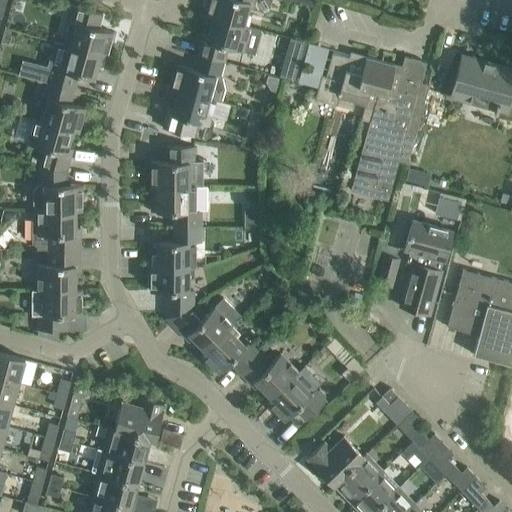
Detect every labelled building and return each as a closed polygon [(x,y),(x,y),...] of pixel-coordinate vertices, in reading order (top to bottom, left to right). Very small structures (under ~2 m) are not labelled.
[(270,8),(271,0),(210,0),(207,15),(248,26),(248,25),(243,25),(248,7),(263,11),(265,7),(270,8)] [(98,28),(102,13),(75,6),(64,45),(100,55),(106,57),(113,32),(98,28)] [(261,30),(248,26),(207,15),(207,16),(212,17),(206,40),(201,39),(197,54),(224,61),(228,48),(241,51),(242,50),(255,54),(261,30)] [(94,79),(100,55),(64,45),(58,69),(50,66),(46,81),(75,89),(79,74),(94,79)] [(286,52),(279,77),(295,81),(302,56),(286,52)] [(338,98),(365,106),(362,119),(370,121),(351,190),(388,200),(398,161),(408,164),(429,85),(421,83),(427,62),(405,56),(401,68),(381,62),(380,66),(366,62),(367,58),(350,54),(349,56),(333,52),(326,76),(320,75),(313,100),(336,106),(338,98)] [(220,75),(224,61),(197,54),(193,68),(179,64),(172,89),(214,100),(221,102),(225,88),(222,76),(220,75)] [(506,111),(511,90),(511,68),(462,55),(450,96),(506,111)] [(71,103),(75,89),(46,81),(41,96),(47,98),(41,120),(35,118),(35,119),(79,131),(85,107),(71,103)] [(210,113),(214,100),(172,89),(178,91),(172,113),(167,112),(163,128),(204,139),(210,135),(214,122),(210,113)] [(78,132),(79,131),(35,119),(28,144),(42,149),(37,166),(67,169),(71,154),(66,153),(72,130),(78,132)] [(203,161),(193,161),(193,146),(166,146),(166,161),(151,161),(151,187),(157,187),(193,187),(203,187),(203,161)] [(67,184),(67,169),(37,166),(37,186),(33,190),(33,205),(36,207),(36,209),(82,210),(82,184),(67,184)] [(409,169),(406,182),(417,185),(420,172),(409,169)] [(194,210),(193,187),(157,187),(157,211),(173,211),(173,226),(200,226),(200,210),(194,210)] [(82,210),(36,209),(36,235),(45,235),(45,249),(80,250),(80,234),(77,234),(77,210),(82,210)] [(413,220),(410,230),(404,249),(415,252),(412,262),(441,271),(452,231),(413,220)] [(200,241),(200,226),(173,226),(173,241),(157,241),(157,265),(150,266),(188,266),(193,266),(193,242),(200,241)] [(80,266),(80,250),(45,249),(45,263),(36,263),(36,289),(75,289),(75,266),(80,266)] [(392,286),(400,259),(384,255),(377,282),(392,286)] [(429,314),(435,294),(441,271),(412,262),(400,306),(429,314)] [(188,290),(188,266),(150,266),(151,291),(166,291),(165,318),(193,306),(193,290),(188,290)] [(511,365),(511,282),(463,269),(447,327),(478,335),(473,354),(511,365)] [(81,289),(75,289),(36,289),(36,291),(32,291),(32,314),(38,314),(38,330),(66,330),(66,315),(81,315),(81,289)] [(227,329),(231,325),(241,315),(223,297),(213,306),(203,317),(193,306),(165,318),(185,337),(188,334),(205,350),(201,354),(201,355),(227,329)] [(243,345),(227,329),(201,355),(219,373),(229,362),(240,373),(259,354),(246,341),(243,345)] [(25,359),(5,353),(0,351),(0,375),(19,381),(25,359)] [(268,363),(259,354),(240,373),(251,384),(254,381),(271,397),(267,401),(267,402),(297,372),(279,353),(268,363)] [(348,367),(342,372),(351,381),(363,370),(365,367),(353,355),(345,363),(348,367)] [(326,400),(314,389),(317,386),(317,382),(302,367),(297,372),(267,402),(285,420),(295,409),(306,420),(326,400)] [(0,399),(13,403),(19,381),(0,375),(0,399)] [(66,395),(70,381),(61,378),(57,392),(66,395)] [(82,397),(90,393),(84,383),(74,388),(67,416),(77,418),(82,397)] [(388,414),(402,400),(390,387),(381,395),(382,396),(376,402),(388,414)] [(63,409),(66,395),(57,392),(53,406),(63,409)] [(110,427),(110,428),(150,439),(155,441),(165,404),(141,397),(141,399),(143,399),(139,414),(121,409),(123,402),(122,401),(114,428),(110,427)] [(13,403),(0,399),(0,423),(7,425),(13,403)] [(412,410),(402,400),(388,414),(397,424),(412,410)] [(79,419),(77,418),(67,416),(63,429),(76,432),(79,419)] [(54,439),(58,425),(49,422),(45,436),(54,439)] [(413,441),(422,432),(415,425),(406,434),(413,441)] [(144,461),(150,439),(110,428),(104,450),(144,461)] [(73,442),(76,432),(63,429),(61,438),(73,442)] [(429,458),(444,443),(434,433),(429,439),(422,432),(413,441),(429,458)] [(50,453),(54,439),(45,436),(41,450),(50,453)] [(70,452),(73,442),(61,438),(58,448),(70,452)] [(333,486),(367,453),(366,452),(363,455),(348,440),(336,453),(325,441),(307,458),(333,486)] [(448,459),(454,453),(444,443),(429,458),(445,475),(455,465),(448,459)] [(137,484),(144,461),(104,450),(98,448),(92,472),(97,473),(137,484)] [(353,498),(383,470),(367,453),(333,486),(334,485),(337,488),(340,485),(353,498)] [(462,491),(477,477),(467,467),(461,472),(455,465),(445,475),(462,491)] [(46,469),(36,467),(32,481),(42,483),(46,469)] [(372,511),(399,487),(383,470),(353,498),(366,511),(365,511),(372,511)] [(131,506),(137,484),(97,473),(91,495),(131,506)] [(61,487),(63,477),(51,474),(48,484),(61,487)] [(486,486),(477,477),(462,491),(478,508),(487,499),(480,492),(486,486)] [(38,498),(42,483),(32,481),(28,495),(38,498)] [(58,497),(61,487),(48,484),(46,493),(58,497)] [(406,511),(415,503),(399,487),(372,511),(406,511)] [(129,511),(131,506),(91,495),(86,511),(129,511)] [(481,511),(506,511),(509,510),(499,500),(494,506),(487,499),(478,508),(481,511)] [(423,511),(415,503),(406,511),(423,511)]
